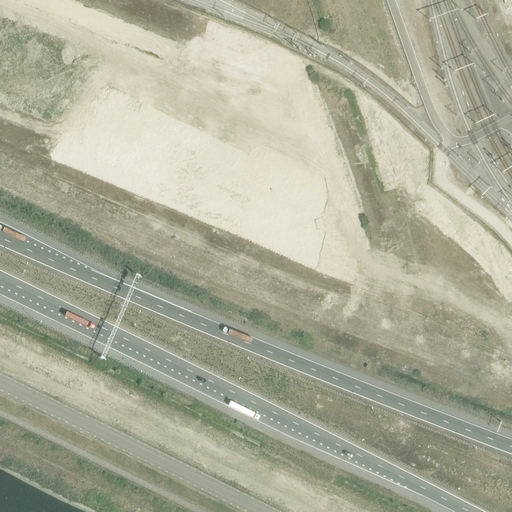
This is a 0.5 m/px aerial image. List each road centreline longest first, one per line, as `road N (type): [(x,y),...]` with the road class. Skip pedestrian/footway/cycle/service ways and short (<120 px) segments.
road 1 (trunk): [(511,447),(0,237)]
road 2 (trunk): [(0,278),(469,511)]
road 3 (unclassified): [(0,379),(252,511)]
